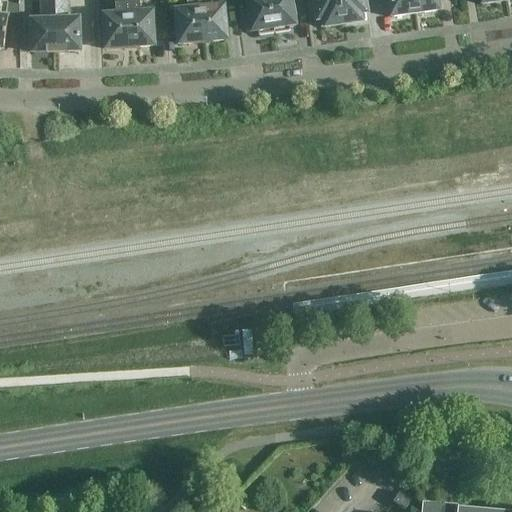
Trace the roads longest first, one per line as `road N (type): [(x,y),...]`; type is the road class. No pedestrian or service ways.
road 1 (residential): [(0,98),(132,99),(511,47)]
road 2 (secondary): [(0,451),(418,392)]
road 3 (track): [(29,100),(36,157),(52,171),(360,126)]
